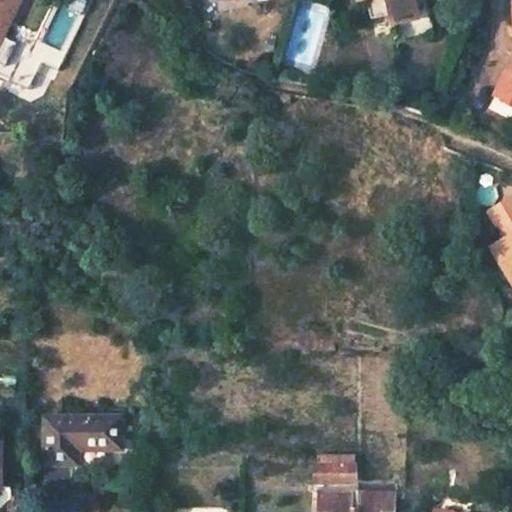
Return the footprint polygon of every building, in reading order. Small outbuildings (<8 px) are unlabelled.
[(0,0),(0,38),(19,0),(0,0)] [(411,13),(416,0),(349,0),(347,2),(347,4),(347,8),(350,13),(354,15),(366,13),(370,35),(388,32),(390,41),(415,36),(411,13)] [(505,68),(490,93),(497,97),(503,100),(511,85),(511,72),(505,68)] [(511,71),(511,72),(511,85),(503,100),(511,105),(511,71)] [(505,280),(511,276),(511,205),(509,198),(479,211),(496,244),(490,248),(505,280)] [(126,414),(53,413),(51,453),(51,461),(80,462),(80,448),(124,448),(126,414)] [(395,511),(396,494),(317,494),(317,511),(395,511)]
